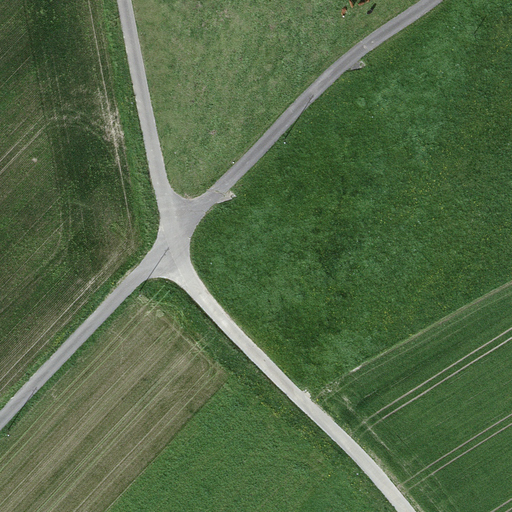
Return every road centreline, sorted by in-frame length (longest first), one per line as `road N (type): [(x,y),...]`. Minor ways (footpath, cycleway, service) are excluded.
road 1 (track): [(122,0),(166,254),(405,511)]
road 2 (track): [(166,254),(297,107),(431,0)]
road 3 (track): [(166,254),(0,419)]
